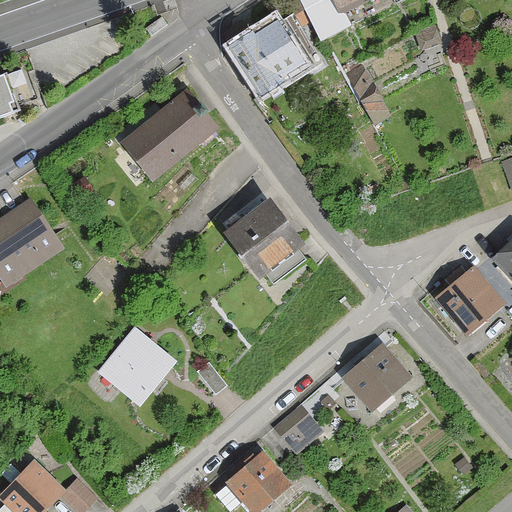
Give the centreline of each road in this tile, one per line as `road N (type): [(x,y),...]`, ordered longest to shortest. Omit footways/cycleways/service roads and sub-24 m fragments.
road 1 (residential): [(388,296),(183,35)]
road 2 (residential): [(142,511),(388,296)]
road 3 (residential): [(0,164),(183,35)]
road 4 (residential): [(511,434),(388,296)]
